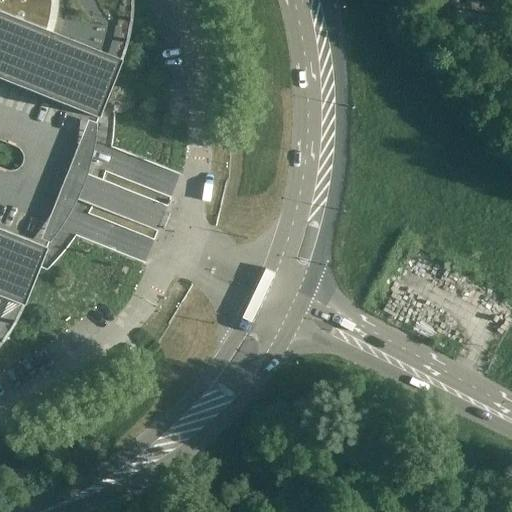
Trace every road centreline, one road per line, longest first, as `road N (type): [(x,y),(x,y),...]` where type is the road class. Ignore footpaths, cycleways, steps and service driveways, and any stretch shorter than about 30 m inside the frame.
road 1 (tertiary): [(56,511),(157,455),(223,395),(283,303)]
road 2 (tertiary): [(283,303),(315,229),(328,153),(329,81),(312,0)]
road 3 (unclassified): [(174,253),(204,148),(199,65),(184,0)]
road 4 (tertiary): [(511,421),(283,303)]
road 5 (unclassified): [(0,413),(87,362),(144,308),(174,253)]
